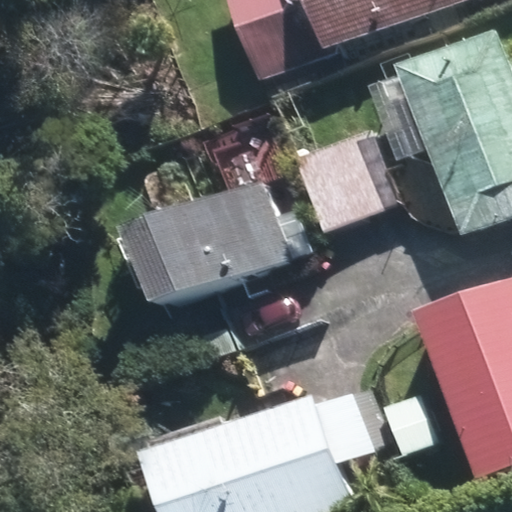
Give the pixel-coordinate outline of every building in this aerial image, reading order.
[(241,0),(269,78),(493,0),(241,0)] [(511,45),(511,42),(424,74),(483,232),(511,221),(511,45)] [(203,46),(182,54),(193,85),(214,77),(203,46)] [(384,141),(318,165),(342,230),(407,207),(384,141)] [(273,193),(155,237),(180,304),(298,259),(273,193)] [(511,290),(442,315),(498,472),(511,467),(511,290)] [(335,408),(176,463),(192,511),(329,511),(366,499),(335,408)]
